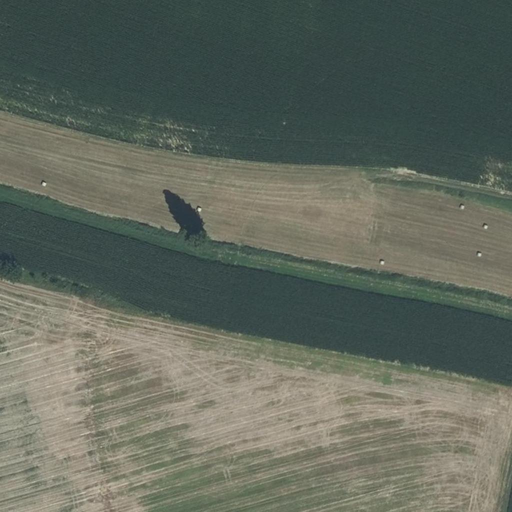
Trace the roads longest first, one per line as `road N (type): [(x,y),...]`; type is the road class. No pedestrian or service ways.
road 1 (track): [(0,266),(232,329),(511,384)]
road 2 (track): [(511,196),(405,173),(143,151),(0,114)]
